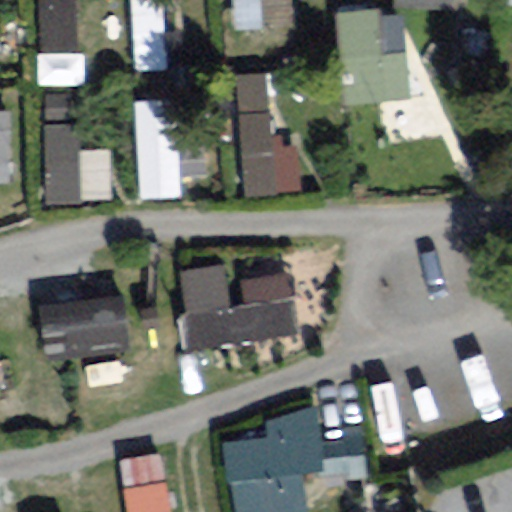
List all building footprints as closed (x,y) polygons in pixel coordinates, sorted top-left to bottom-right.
[(41,0),(39,39),(74,41),(76,0),(41,0)] [(135,0),(137,61),(164,61),(162,0),(135,0)] [(290,0),(235,0),(237,20),(292,18),(290,0)] [(342,3),(346,95),(413,93),(410,1),(342,3)] [(273,63),(238,64),(241,186),(303,184),(302,135),(275,136),(273,63)] [(138,92),(140,190),(180,190),(177,91),(138,92)] [(0,174),(15,174),(12,99),(0,99),(0,174)] [(47,128),(48,194),(113,192),(111,126),(47,128)] [(235,256),(180,261),(188,339),(303,328),(294,246),(235,252),(235,256)] [(129,342),(127,289),(46,291),(47,344),(129,342)] [(315,511),(309,464),(329,461),(321,410),(225,423),(237,511),(315,511)] [(175,511),(172,448),(131,450),(133,511),(175,511)]
